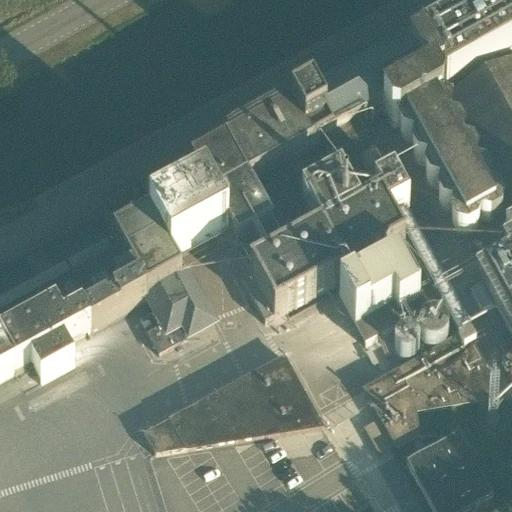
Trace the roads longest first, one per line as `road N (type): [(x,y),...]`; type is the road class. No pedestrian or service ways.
road 1 (unclassified): [(0,242),(442,0)]
road 2 (unclassified): [(0,62),(116,0)]
